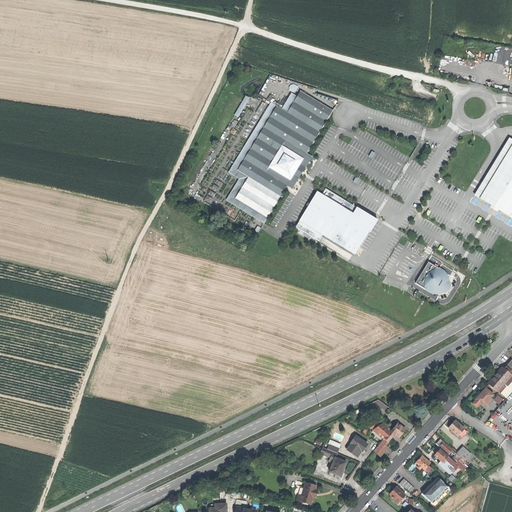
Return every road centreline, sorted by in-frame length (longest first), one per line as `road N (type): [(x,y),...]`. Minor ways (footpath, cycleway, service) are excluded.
road 1 (track): [(40,511),(132,254),(251,0)]
road 2 (trunk): [(498,300),(423,345),(81,511)]
road 3 (trunk): [(119,511),(427,362),(507,313)]
road 4 (track): [(462,96),(443,81),(121,0)]
road 5 (secondary): [(353,511),(448,405)]
